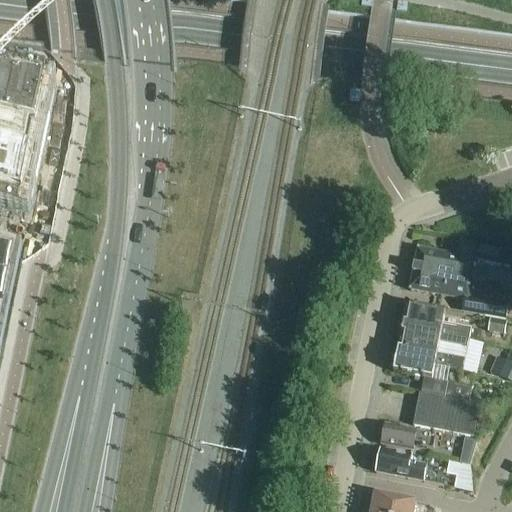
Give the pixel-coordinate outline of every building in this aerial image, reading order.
[(0,203),(25,208),(48,95),(0,85),(0,203)] [(418,252),(415,270),(449,277),(449,280),(458,282),(459,280),(470,282),(470,285),(473,286),(478,263),(481,248),(461,244),(458,260),(418,252)] [(481,248),(478,263),(510,269),(511,260),(511,254),(500,252),(481,248)] [(0,252),(0,278),(8,280),(13,255),(0,252)] [(449,277),(415,270),(410,293),(452,302),(463,305),(461,315),(479,318),(482,304),(483,299),(471,297),(473,286),(470,285),(470,282),(459,280),(458,282),(449,280),(449,277)] [(508,308),(482,304),(479,318),(511,324),(511,315),(511,313),(507,313),(508,308)] [(407,308),(403,331),(470,343),(472,334),(444,328),(446,316),(407,308)] [(488,335),(504,338),(507,325),(490,322),(488,335)] [(403,331),(399,352),(438,359),(440,348),(467,354),(470,343),(403,331)] [(438,359),(399,352),(394,375),(433,383),(436,370),(463,375),(465,364),(438,359)] [(511,384),(511,369),(505,367),(500,380),(511,384)] [(447,386),(444,401),(468,406),(471,391),(447,386)] [(479,408),(419,397),(413,429),(473,441),(475,431),(479,410),(479,408)] [(489,412),(479,410),(475,431),(485,432),(489,412)] [(383,446),(382,448),(413,454),(415,445),(423,447),(423,450),(433,452),(435,442),(428,441),(429,436),(386,428),(384,435),(382,437),(380,444),(383,446)] [(376,476),(444,489),(447,475),(426,470),(427,463),(380,453),(380,457),(377,457),(376,464),(378,466),(376,476)] [(457,479),(454,492),(472,495),(470,470),(460,467),(457,479)] [(413,511),(415,505),(375,497),(371,511),(413,511)]
